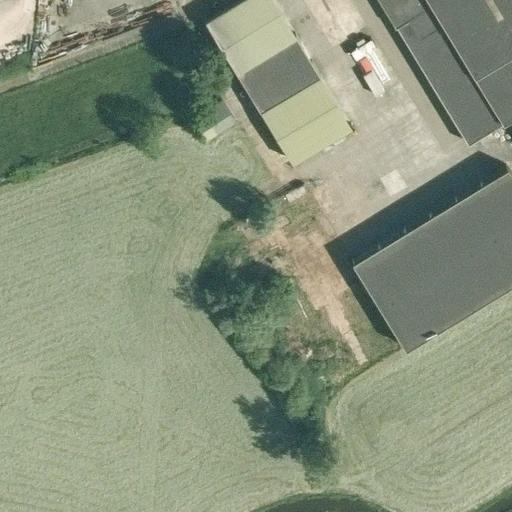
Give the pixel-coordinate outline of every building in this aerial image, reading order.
[(511,0),(379,0),(395,26),(398,24),(408,41),(469,141),(511,115),(511,0)] [(296,34),(236,70),(259,108),(319,72),(296,34)] [(364,57),(384,45),(379,37),(359,48),(364,57)] [(391,57),(370,66),(375,78),(396,69),(391,57)] [(268,105),(296,159),(358,128),(329,71),(309,81),(310,84),(268,105)] [(380,85),(386,95),(407,83),(401,73),(380,85)] [(206,137),(235,119),(221,96),(192,115),(206,137)] [(404,345),(511,280),(511,172),(506,163),(351,257),(404,345)]
